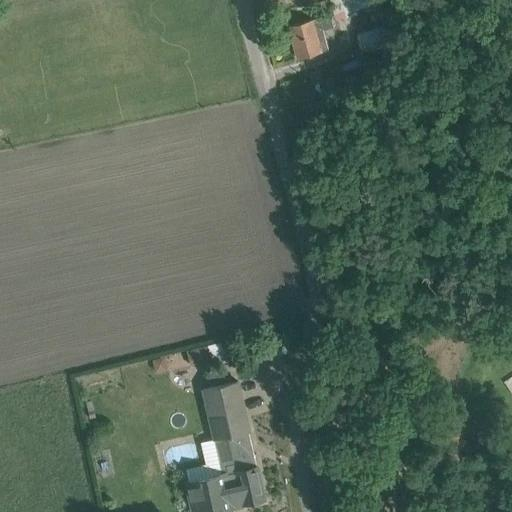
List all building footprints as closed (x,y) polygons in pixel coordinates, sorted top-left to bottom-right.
[(368,0),(331,0),(334,16),(370,9),(368,0)] [(331,13),(319,17),(323,30),(335,27),(331,13)] [(298,58),(317,52),(329,49),(323,30),(319,17),(288,25),(298,58)] [(357,38),(361,54),(405,41),(401,25),(357,38)] [(190,363),(228,355),(224,340),(187,349),(190,363)] [(257,467),(249,430),(250,430),(239,381),(219,385),(203,389),(220,464),(223,463),(225,473),(185,482),(191,511),(198,511),(264,498),(258,466),(257,467)]
